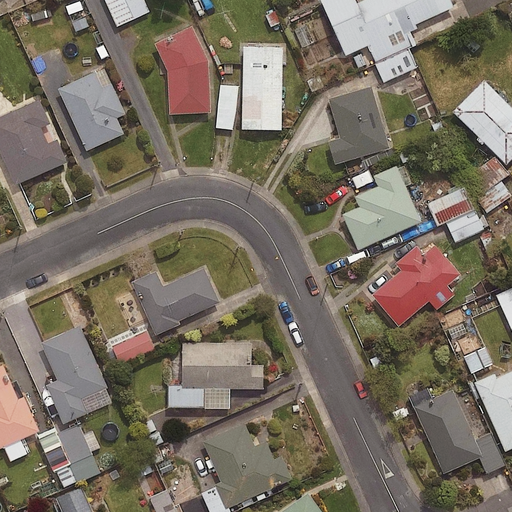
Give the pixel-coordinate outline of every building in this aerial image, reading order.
[(106,0),(119,27),(151,13),(145,0),(106,0)] [(354,0),(319,0),(345,58),(453,10),(449,0),(368,0),(356,5),(354,0)] [(191,28),(154,46),(167,73),(169,116),(211,114),(208,63),(191,28)] [(283,49),(242,49),(241,131),(281,132),(283,49)] [(98,73),(61,90),(89,151),(126,134),(119,119),(128,115),(114,84),(105,88),(98,73)] [(511,109),(484,82),(452,114),(506,167),(511,161),(511,109)] [(237,88),(220,86),(216,129),(233,131),(237,88)] [(371,89),(328,101),(339,140),(328,143),(334,166),(388,151),(371,89)] [(53,125),(42,100),(0,118),(0,147),(17,187),(70,164),(60,141),(51,145),(44,129),(53,125)] [(396,167),(372,178),(377,188),(353,199),(358,210),(342,217),(357,252),(421,224),(396,167)] [(428,204),(439,227),(471,211),(465,199),(452,205),(447,195),(428,204)] [(483,228),(489,225),(485,215),(479,217),(477,213),(447,225),(455,244),(485,231),(483,228)] [(459,276),(443,258),(432,267),(416,249),(395,267),(400,272),(371,297),(398,328),(459,276)] [(156,272),(132,283),(156,336),(180,325),(179,322),(220,303),(205,269),(163,287),(156,272)] [(511,288),(496,296),(511,332),(511,288)] [(80,327),(41,343),(58,381),(47,386),(64,424),(87,414),(81,400),(107,388),(80,327)] [(154,351),(147,334),(115,347),(123,365),(154,351)] [(253,344),(183,344),(183,389),(264,390),(264,366),(253,366),(253,344)] [(493,366),(486,348),(464,357),(471,375),(493,366)] [(3,366),(0,367),(0,449),(40,432),(24,398),(18,400),(3,366)] [(511,373),(476,390),(505,454),(511,450),(511,373)] [(452,391),(413,409),(443,476),(482,458),(452,391)] [(152,418),(141,424),(153,448),(164,442),(152,418)] [(59,434),(73,465),(103,451),(89,421),(59,434)] [(245,424),(203,442),(222,483),(216,486),(227,510),(293,480),(283,457),(276,460),(267,441),(255,446),(245,424)] [(59,434),(57,429),(40,437),(64,489),(80,481),(73,465),(59,434)] [(190,511),(194,510),(182,484),(152,498),(158,511),(190,511)] [(94,511),(85,490),(60,501),(64,511),(94,511)] [(321,511),(309,494),(282,511),(321,511)]
